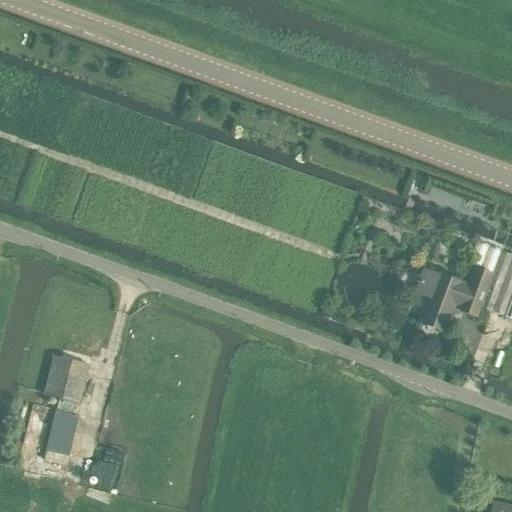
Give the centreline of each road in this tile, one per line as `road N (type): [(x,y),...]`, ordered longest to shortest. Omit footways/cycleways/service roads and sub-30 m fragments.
road 1 (unclassified): [(511,416),(0,229)]
road 2 (tertiary): [(18,0),(511,178)]
